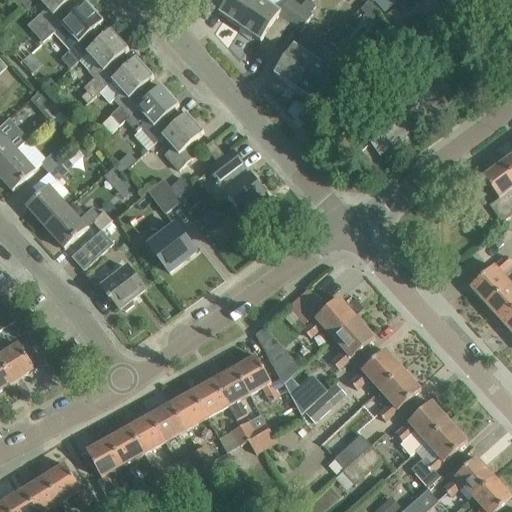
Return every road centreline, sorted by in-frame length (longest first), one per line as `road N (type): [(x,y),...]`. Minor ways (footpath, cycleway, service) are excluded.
road 1 (residential): [(352,227),(144,0)]
road 2 (residential): [(138,377),(352,227)]
road 3 (residential): [(352,227),(511,406)]
road 4 (residential): [(138,377),(0,224)]
road 5 (residential): [(352,227),(511,99)]
road 6 (residential): [(0,453),(138,377)]
